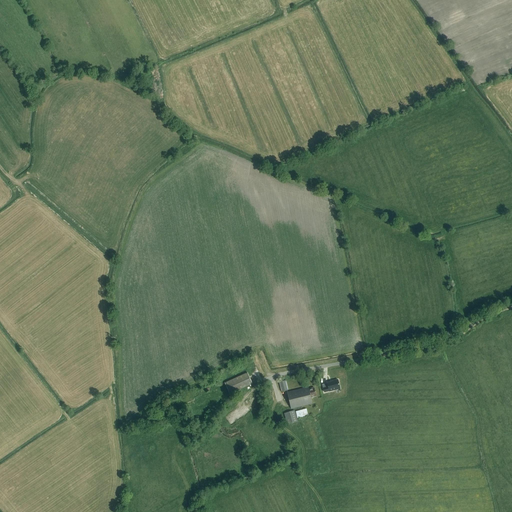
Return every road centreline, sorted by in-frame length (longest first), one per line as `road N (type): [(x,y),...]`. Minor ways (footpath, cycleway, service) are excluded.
road 1 (unclassified): [(267,378),(443,340),(511,305)]
road 2 (track): [(0,166),(113,264)]
